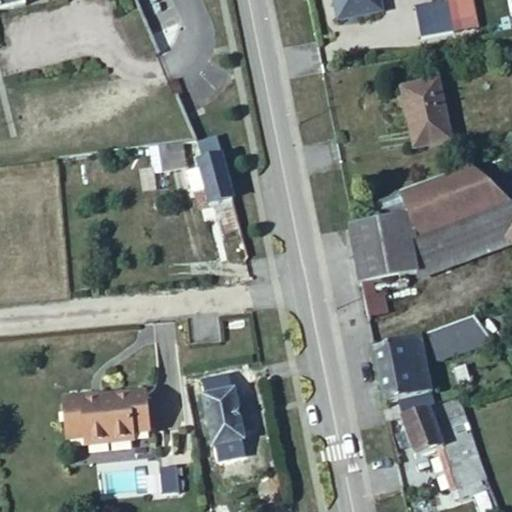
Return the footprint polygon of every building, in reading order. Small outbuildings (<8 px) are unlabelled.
[(0,0),(0,11),(1,11),(26,5),(24,0),(0,0)] [(381,11),(379,0),(334,0),(338,20),(381,11)] [(475,19),(471,0),(445,0),(446,3),(414,8),(421,39),(453,33),(451,24),(475,19)] [(451,141),(438,81),(402,89),(414,149),(451,141)] [(240,229),(216,138),(198,144),(203,162),(198,164),(200,169),(187,173),(193,193),(205,190),(210,207),(218,205),(225,233),(240,229)] [(186,167),(183,144),(150,149),(153,171),(186,167)] [(418,273),(508,240),(507,239),(511,232),(511,204),(471,170),(371,205),(377,222),(348,228),(360,285),(418,273)] [(367,290),(363,311),(381,314),(384,292),(367,290)] [(430,393),(419,336),(375,351),(385,406),(399,402),(430,393)] [(243,441),(233,393),(231,393),(228,379),(204,383),(206,398),(204,398),(213,447),(216,447),(219,461),(243,457),(241,442),(243,441)] [(66,439),(84,438),(84,445),(133,441),(132,434),(148,432),(145,393),(102,397),(102,399),(92,400),(92,398),(63,400),(66,439)] [(403,418),(434,408),(430,393),(399,402),(403,418)] [(487,479),(459,400),(434,408),(403,418),(416,459),(443,449),(451,469),(445,471),(453,492),(487,479)] [(159,470),(161,480),(177,478),(176,468),(159,470)] [(179,495),(177,478),(161,480),(162,497),(179,495)]
